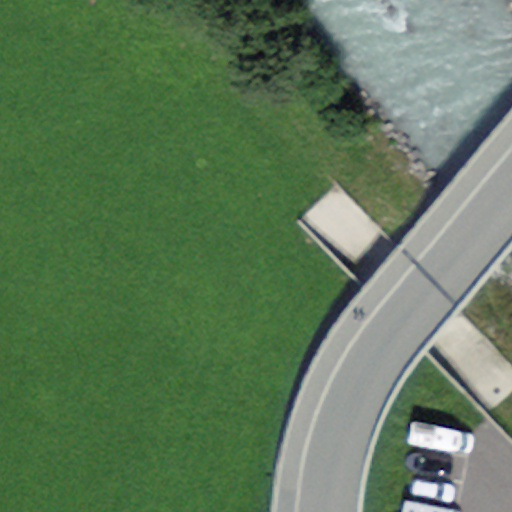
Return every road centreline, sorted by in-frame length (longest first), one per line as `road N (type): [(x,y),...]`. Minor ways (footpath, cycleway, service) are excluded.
road 1 (unknown): [(80,511),(125,255),(127,200),(87,147),(29,94),(0,84)]
road 2 (residential): [(511,180),(366,359),(343,408),(324,511)]
